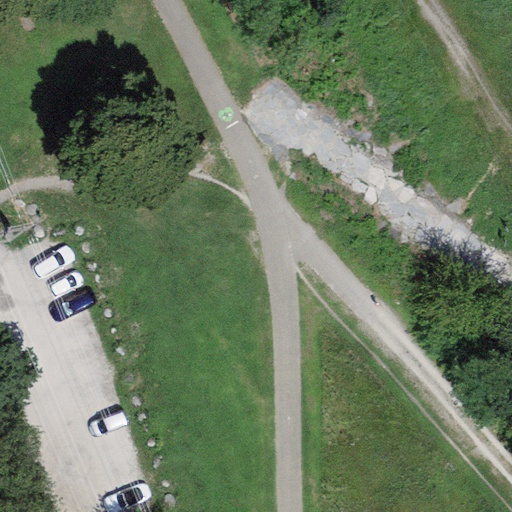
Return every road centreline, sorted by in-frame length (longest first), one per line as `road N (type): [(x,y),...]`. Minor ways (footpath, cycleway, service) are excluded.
road 1 (track): [(270,195),(511,473)]
road 2 (track): [(221,104),(342,160),(511,293)]
road 3 (track): [(299,511),(297,397),(270,195)]
road 4 (track): [(166,0),(270,195)]
